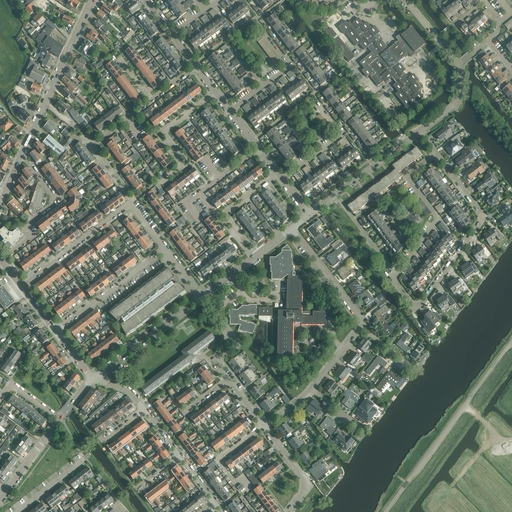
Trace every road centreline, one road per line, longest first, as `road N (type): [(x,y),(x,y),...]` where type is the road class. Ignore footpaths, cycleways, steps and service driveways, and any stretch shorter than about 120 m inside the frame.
road 1 (unclassified): [(435,154),(406,176),(438,218),(394,279),(415,308),(484,217)]
road 2 (unclassified): [(386,511),(511,341)]
road 3 (tertiary): [(21,155),(91,0)]
road 4 (residential): [(21,287),(131,201)]
road 5 (residential): [(54,331),(166,248)]
road 6 (residential): [(21,155),(53,202),(31,220),(28,240),(1,260)]
road 7 (residential): [(92,378),(202,296)]
road 8 (residential): [(309,214),(418,132)]
road 9 (residential): [(360,326),(291,228)]
